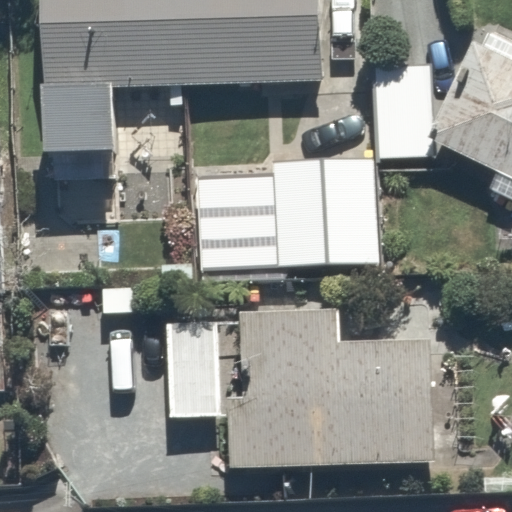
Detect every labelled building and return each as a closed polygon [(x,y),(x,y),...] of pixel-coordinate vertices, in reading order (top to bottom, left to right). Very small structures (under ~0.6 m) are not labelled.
[(308,0),(32,0),(30,154),(100,155),(101,84),(307,87),(308,0)] [(511,51),(484,37),(425,144),(479,173),(471,186),(508,206),(511,198),(511,51)] [(423,67),(369,66),(368,149),(422,149),(423,67)] [(371,157),(261,161),(265,264),(375,260),(371,157)] [(220,408),(219,463),(435,467),(437,338),(340,336),(341,319),(230,316),(229,374),(251,375),(251,408),(220,408)]
